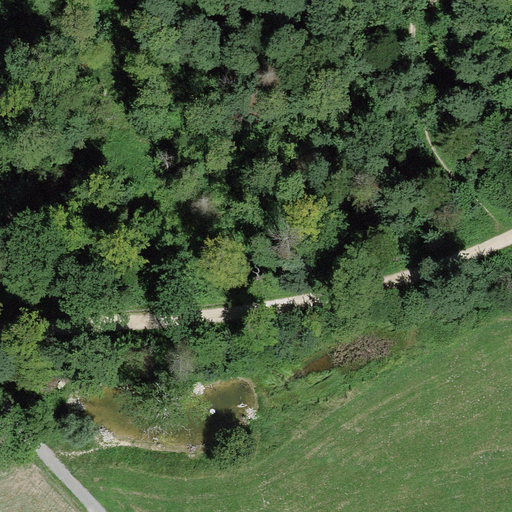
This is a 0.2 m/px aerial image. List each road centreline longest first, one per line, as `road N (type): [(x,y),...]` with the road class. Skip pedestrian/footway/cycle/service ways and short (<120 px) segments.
road 1 (track): [(511,240),(333,297),(226,314),(0,330)]
road 2 (track): [(0,401),(93,511)]
